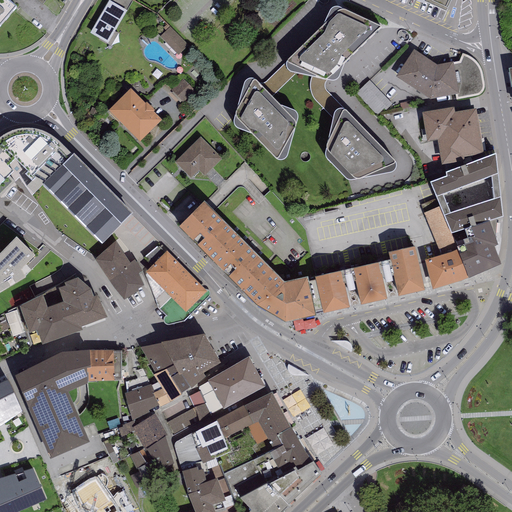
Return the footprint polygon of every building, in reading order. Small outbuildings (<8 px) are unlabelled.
[(1,0),(0,2),(0,30),(17,12),(4,0),(1,0)] [(415,0),(446,14),(452,0),(415,0)] [(109,2),(90,35),(108,45),(127,12),(109,2)] [(344,67),(381,32),(339,12),(337,11),(334,12),(332,13),(331,14),(330,16),(327,21),(323,29),(287,64),(286,69),(286,71),(287,73),(289,75),(292,77),(294,77),(309,80),(331,85),(334,85),(337,84),(339,82),(344,67)] [(171,27),(160,37),(178,56),(189,46),(171,27)] [(437,67),(413,51),(395,78),(430,101),(455,96),(456,101),(475,97),(478,97),(480,95),(482,94),(483,92),(484,90),(484,87),(484,81),(484,76),(482,71),(480,66),(477,63),(474,61),(469,57),(465,55),(462,54),(460,62),(454,63),(437,67)] [(183,79),(171,90),(182,103),(194,92),(183,79)] [(369,81),(356,94),(377,116),(384,109),(386,111),(392,105),(369,81)] [(251,137),(275,162),(277,164),(280,164),(283,163),(286,162),(287,159),(297,124),(297,121),(297,118),(294,115),(291,114),(279,110),(254,84),(252,83),(250,83),(247,84),(245,85),(244,88),(236,114),(233,126),(234,129),(235,131),(238,133),(251,137)] [(130,91),(108,113),(139,143),(161,122),(153,114),(154,112),(147,104),(145,106),(130,91)] [(454,110),(422,115),(427,144),(437,142),(441,167),(484,160),(476,111),(455,115),(454,110)] [(353,184),(389,177),(392,176),(394,175),(395,173),(396,170),(396,168),(395,166),(345,115),(343,113),(341,113),(338,114),(336,115),(335,117),(334,119),(326,156),(325,159),(325,161),(327,163),(344,182),(347,184),(349,184),(351,185),(353,184)] [(0,141),(0,200),(15,186),(13,184),(18,178),(27,189),(34,197),(42,188),(68,162),(72,158),(57,143),(50,138),(42,135),(32,133),(22,132),(12,135),(4,139),(0,141)] [(200,138),(174,164),(191,180),(198,172),(204,178),(222,160),(200,138)] [(446,180),(430,186),(439,209),(451,237),(452,237),(490,225),(502,221),(495,156),(445,174),(446,180)] [(72,158),(68,162),(42,188),(102,248),(133,216),(73,157),(72,158)] [(179,226),(218,266),(244,241),(204,201),(179,226)] [(451,237),(439,209),(423,215),(441,258),(458,253),(452,237),(451,237)] [(498,248),(490,225),(452,237),(458,253),(468,280),(469,281),(501,268),(494,249),(498,248)] [(284,282),(244,241),(218,266),(257,305),(272,297),(284,282)] [(35,260),(16,242),(0,258),(0,296),(26,282),(21,274),(35,260)] [(116,244),(95,262),(124,302),(139,293),(138,291),(144,287),(138,276),(143,273),(137,264),(136,264),(134,261),(129,264),(116,244)] [(415,247),(388,252),(390,260),(391,259),(394,275),(398,296),(424,290),(415,247)] [(205,291),(166,253),(145,274),(145,275),(155,300),(158,310),(166,318),(165,318),(165,319),(164,320),(164,321),(164,323),(165,324),(166,325),(167,325),(183,323),(185,321),(209,297),(210,295),(209,293),(208,292),(206,291),(205,291)] [(441,258),(425,263),(433,292),(451,286),(468,280),(458,253),(441,258)] [(390,260),(353,268),(356,281),(361,304),(386,299),(382,278),(384,277),(386,283),(392,281),(391,275),(394,275),(391,259),(390,260)] [(353,268),(315,277),(315,279),(323,312),(323,313),(348,307),(343,285),(346,284),(348,291),(355,290),(353,282),(356,281),(353,268)] [(308,277),(284,282),(272,297),(257,305),(285,325),(316,319),(314,313),(323,312),(315,279),(309,282),(308,277)] [(43,299),(20,310),(29,337),(37,334),(42,349),(83,333),(81,330),(107,321),(97,298),(93,300),(90,292),(77,281),(64,286),(65,289),(58,291),(64,305),(47,311),(43,299)] [(204,337),(161,346),(173,368),(179,379),(183,377),(191,391),(206,378),(221,367),(204,337)] [(337,342),(332,342),(351,352),(351,350),(351,348),(351,346),(350,345),(349,344),(347,343),(345,342),(342,342),(340,342),(337,342)] [(141,349),(155,376),(166,371),(173,368),(161,346),(141,349)] [(89,352),(89,353),(90,372),(87,372),(87,384),(122,383),(121,353),(114,353),(114,351),(89,352)] [(15,379),(27,407),(67,392),(68,395),(87,387),(87,384),(87,372),(90,372),(89,353),(62,355),(15,379)] [(249,359),(198,388),(206,404),(211,415),(222,409),(223,412),(265,390),(249,359)] [(306,376),(290,366),(289,368),(289,370),(289,371),(290,373),(291,374),(292,376),(294,376),(296,376),(297,376),(299,376),(301,376),(303,376),(306,376)] [(173,368),(166,371),(181,398),(191,391),(183,377),(179,379),(173,368)] [(181,398),(166,371),(155,376),(154,377),(157,384),(151,387),(155,394),(153,395),(159,406),(160,409),(181,398)] [(126,383),(127,394),(151,385),(146,376),(126,383)] [(0,432),(24,421),(7,383),(0,386),(0,432)] [(124,395),(132,422),(151,415),(148,411),(159,406),(153,395),(155,394),(151,387),(151,385),(127,394),(124,395)] [(88,392),(87,387),(68,395),(67,392),(27,407),(50,463),(89,446),(77,416),(80,415),(82,413),(85,411),(87,406),(88,401),(88,397),(88,392)] [(244,406),(216,421),(216,424),(223,440),(248,428),(257,446),(267,440),(270,446),(279,441),(277,438),(291,430),(272,394),(246,408),(244,406)] [(195,408),(167,423),(174,435),(211,415),(206,404),(195,408)] [(366,421),(366,410),(339,410),(339,421),(366,421)] [(154,415),(132,430),(145,451),(166,438),(168,437),(154,415)] [(118,419),(107,422),(110,431),(121,427),(118,419)] [(192,434),(177,442),(176,443),(175,444),(174,446),(174,448),(180,469),(201,462),(203,465),(230,453),(228,451),(227,451),(223,440),(216,424),(196,434),(196,432),(192,434)] [(312,465),(291,430),(277,438),(279,441),(270,446),(272,451),(252,461),(269,488),(294,474),(295,475),(312,465)] [(310,438),(314,454),(331,450),(327,434),(310,438)] [(174,465),(166,438),(145,451),(154,473),(174,465)] [(252,461),(223,475),(224,479),(231,496),(235,505),(237,511),(238,511),(239,511),(238,511),(283,511),(288,508),(269,488),(252,461)] [(319,462),(316,464),(322,471),(325,469),(319,462)] [(321,477),(312,465),(295,475),(294,474),(269,488),(288,508),(321,477)] [(197,469),(182,474),(193,511),(214,511),(213,507),(223,504),(225,503),(223,499),(231,496),(224,479),(218,481),(218,480),(207,483),(203,471),(198,472),(197,469)] [(0,511),(21,511),(46,502),(32,471),(0,480),(0,511)] [(70,493),(59,497),(65,511),(76,507),(70,493)] [(225,509),(235,505),(231,496),(223,499),(225,503),(223,504),(225,509)]
